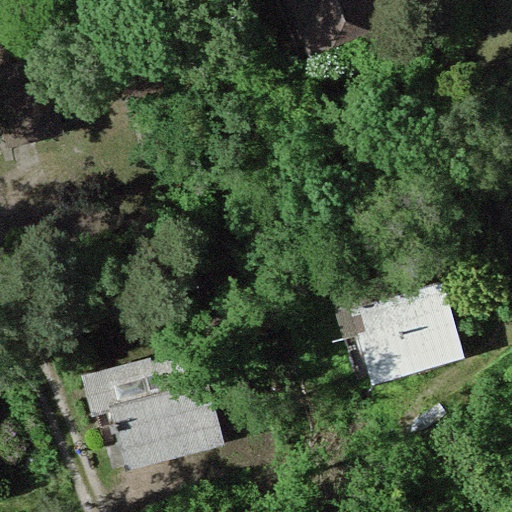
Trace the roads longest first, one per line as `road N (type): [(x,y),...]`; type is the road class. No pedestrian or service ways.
road 1 (track): [(100,511),(0,298)]
road 2 (track): [(511,233),(432,99)]
